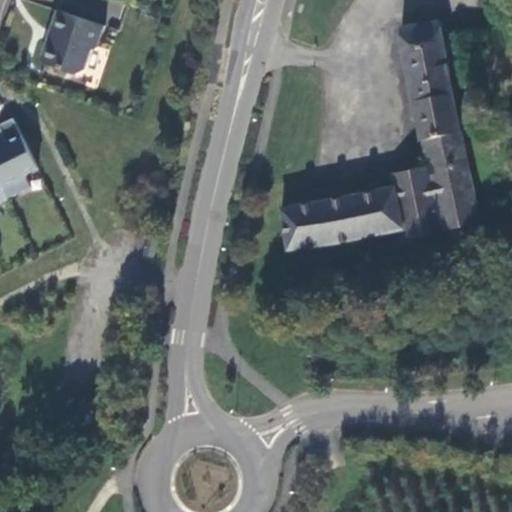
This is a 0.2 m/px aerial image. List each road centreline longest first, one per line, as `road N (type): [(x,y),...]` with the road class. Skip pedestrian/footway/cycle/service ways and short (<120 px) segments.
road 1 (tertiary): [(269,0),(231,131),(184,362)]
road 2 (unknown): [(358,173),(350,66),(391,0)]
